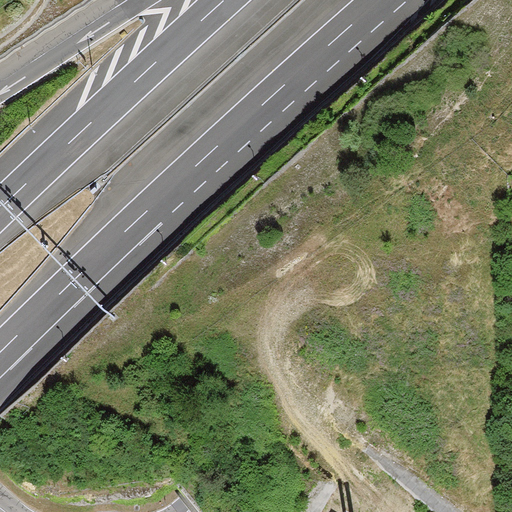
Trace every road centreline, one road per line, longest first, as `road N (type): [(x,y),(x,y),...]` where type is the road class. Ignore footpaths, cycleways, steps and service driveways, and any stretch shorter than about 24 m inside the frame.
road 1 (motorway): [(0,352),(380,0)]
road 2 (tertiary): [(196,503),(298,444),(511,349)]
road 3 (motorway): [(224,0),(0,209)]
road 4 (motorway): [(129,0),(0,84)]
